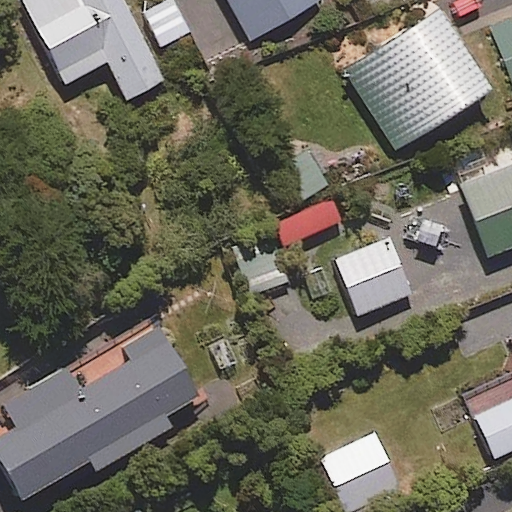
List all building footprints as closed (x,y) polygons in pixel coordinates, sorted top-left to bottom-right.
[(20,0),(60,76),(102,54),(124,94),(161,74),(121,0),(20,0)] [(194,44),(171,0),(149,0),(138,5),(165,58),(194,44)] [(304,0),(226,0),(245,34),(304,0)] [(482,77),(431,0),(420,0),(334,56),(388,139),(482,77)] [(511,11),(487,22),(511,80),(511,11)] [(323,180),(299,140),(269,158),(293,198),(323,180)] [(511,238),(511,150),(453,175),(484,250),(511,238)] [(406,288),(384,231),(330,252),(352,309),(406,288)] [(285,275),(269,237),(224,256),(239,294),(285,275)] [(190,389),(151,310),(0,385),(0,468),(8,485),(82,448),(85,456),(163,417),(157,405),(190,389)] [(511,388),(469,408),(498,473),(511,466),(511,388)] [(397,487),(370,428),(316,452),(343,511),(397,487)] [(141,511),(132,501),(118,511),(141,511)]
